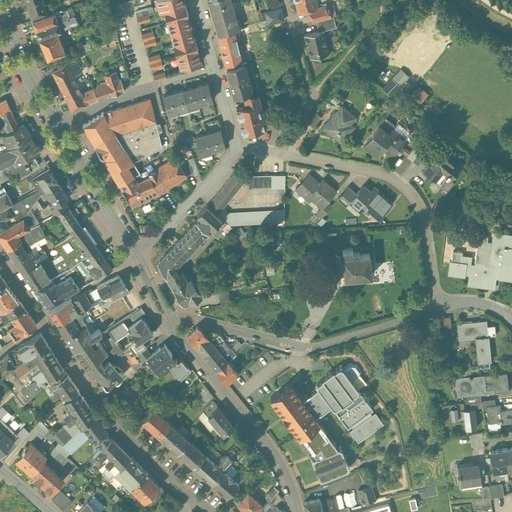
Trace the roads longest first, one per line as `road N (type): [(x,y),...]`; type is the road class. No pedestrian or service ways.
road 1 (residential): [(436,309),(309,347),(185,316),(165,321)]
road 2 (residential): [(436,309),(424,223),(409,194),(373,172),(284,154)]
road 3 (residential): [(296,511),(272,454),(165,321)]
road 4 (residential): [(193,498),(123,431),(42,323)]
road 5 (residential): [(214,69),(57,122)]
road 6 (residential): [(284,154),(312,100),(286,0)]
road 7 (residential): [(136,258),(57,122)]
road 8 (residential): [(236,148),(136,258)]
road 9 (residential): [(57,122),(29,79),(0,6)]
